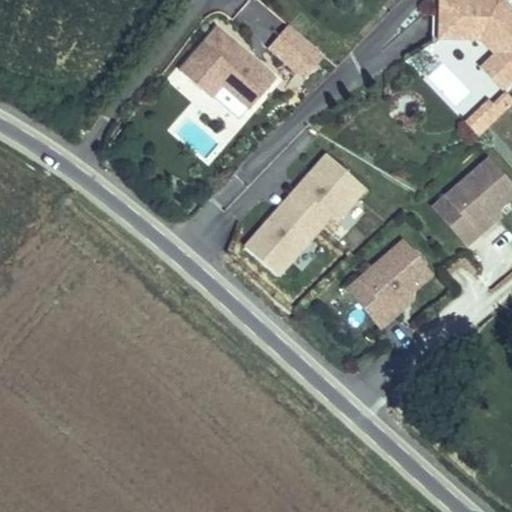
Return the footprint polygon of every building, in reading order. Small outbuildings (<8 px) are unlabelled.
[(437,0),(436,40),(479,41),(492,54),(511,75),(511,15),(505,9),(508,6),(502,0),(437,0)] [(268,47),(304,79),(324,56),(288,25),(268,47)] [(250,110),(275,80),(216,29),(179,72),(210,99),(222,85),(250,110)] [(503,90),(511,81),(511,75),(492,54),(480,66),(503,90)] [(487,129),(511,104),(511,100),(507,95),(494,107),(489,102),(475,115),(487,129)] [(478,137),(487,129),(475,115),(465,124),(478,137)] [(326,154),(297,187),(305,194),(295,205),(321,227),(330,216),(336,221),(365,188),(326,154)] [(465,246),(479,234),(474,228),(493,213),(511,196),(511,186),(488,159),(445,196),(457,209),(444,221),(465,246)] [(297,187),(287,199),(295,205),(305,194),(297,187)] [(445,196),(432,207),(444,221),(457,209),(445,196)] [(287,199),(278,210),(285,216),(295,205),(287,199)] [(278,210),(244,248),(277,277),(321,227),(295,205),(285,216),(278,210)] [(498,218),(493,213),(474,228),(479,234),(498,218)] [(380,329),(394,317),(389,312),(408,296),(432,275),(403,242),(360,279),(372,293),(359,304),(380,329)] [(360,279),(347,290),(359,304),(372,293),(360,279)] [(389,312),(394,317),(412,301),(408,296),(389,312)]
